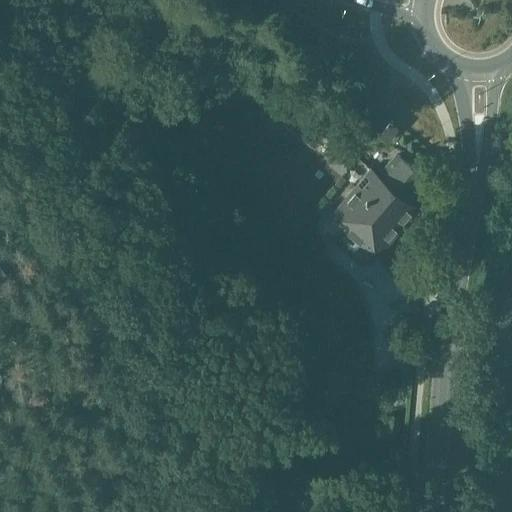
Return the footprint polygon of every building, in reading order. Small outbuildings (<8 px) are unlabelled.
[(391,125),(388,129),(381,137),(388,144),(399,131),(391,125)] [(341,159),(337,156),(328,166),(342,178),(359,159),(350,151),(341,159)] [(372,171),(332,218),(346,229),(342,233),(375,262),(419,211),(410,203),(428,182),(399,156),(380,178),(372,171)] [(511,206),(493,312),(496,313),(498,312),(511,233),(511,206)] [(303,281),(313,296),(326,287),(316,272),(303,281)] [(342,406),(351,375),(319,366),(310,396),(342,406)]
